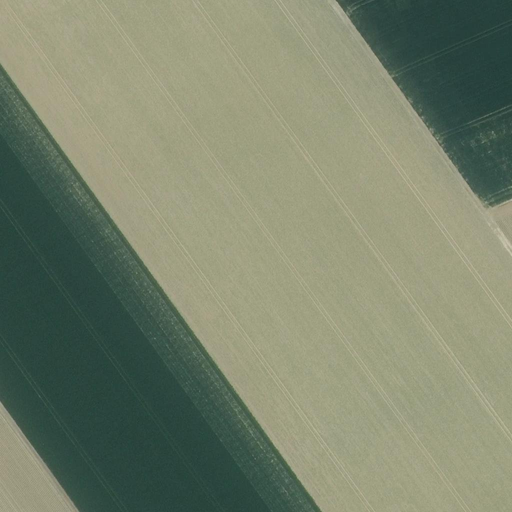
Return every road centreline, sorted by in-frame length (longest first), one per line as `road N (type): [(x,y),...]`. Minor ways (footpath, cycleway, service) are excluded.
road 1 (track): [(329,0),(511,256)]
road 2 (track): [(0,406),(76,511)]
